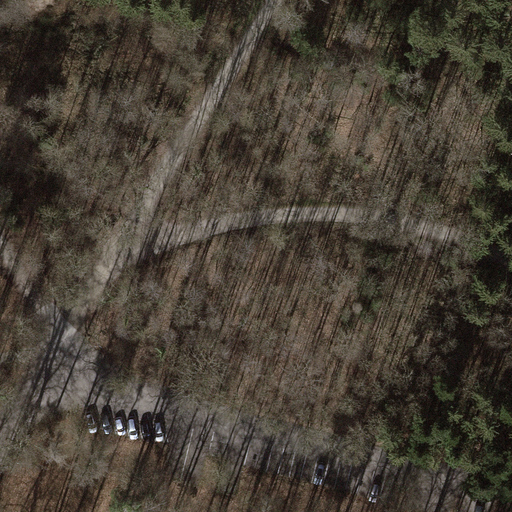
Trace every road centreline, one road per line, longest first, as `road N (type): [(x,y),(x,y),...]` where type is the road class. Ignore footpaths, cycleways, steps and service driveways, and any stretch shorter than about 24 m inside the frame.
road 1 (residential): [(0,443),(40,391),(75,380),(511,493)]
road 2 (track): [(125,238),(361,213),(511,262)]
road 3 (track): [(280,0),(125,238)]
road 4 (track): [(125,238),(56,347)]
road 5 (track): [(0,238),(56,347)]
